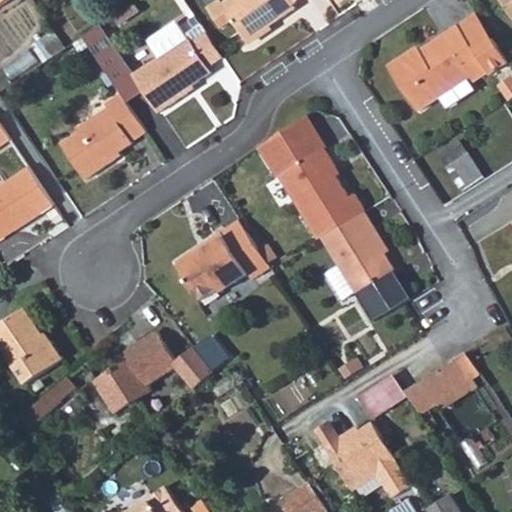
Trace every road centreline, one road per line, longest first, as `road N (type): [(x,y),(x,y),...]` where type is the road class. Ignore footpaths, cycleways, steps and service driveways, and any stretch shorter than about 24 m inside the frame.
road 1 (residential): [(325,54),(453,253),(478,316),(409,361)]
road 2 (residential): [(325,54),(271,91),(242,141),(122,221),(100,268)]
